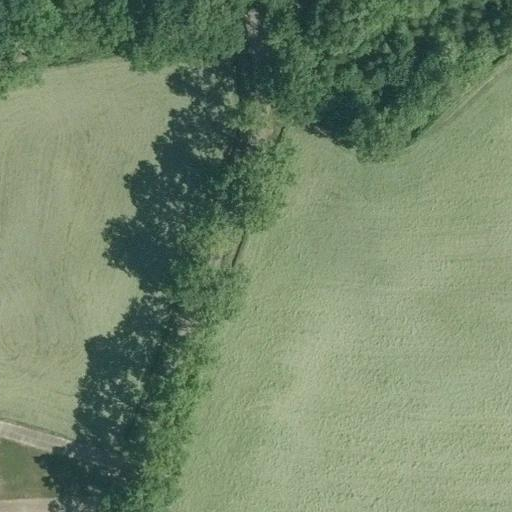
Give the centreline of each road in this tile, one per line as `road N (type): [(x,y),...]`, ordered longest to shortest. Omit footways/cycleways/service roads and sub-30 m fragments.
road 1 (unclassified): [(121,511),(263,130),(254,18)]
road 2 (unclassified): [(0,51),(254,18)]
